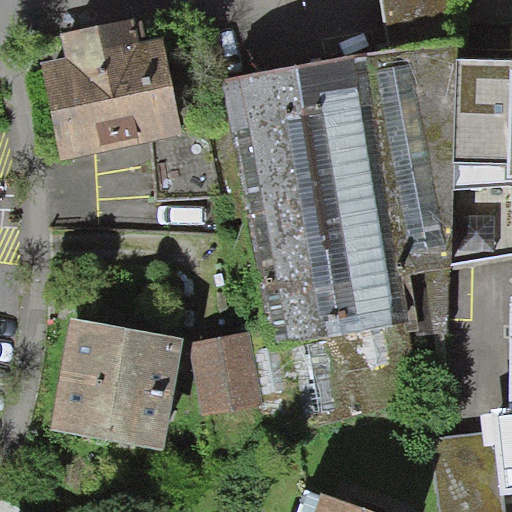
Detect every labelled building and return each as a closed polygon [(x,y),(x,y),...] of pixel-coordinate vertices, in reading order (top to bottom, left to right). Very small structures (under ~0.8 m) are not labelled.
[(465,0),(377,0),(381,41),(469,32),(465,0)] [(64,67),(37,73),(59,173),(179,146),(158,50),(133,56),(127,30),(59,45),(64,67)] [(353,66),(219,89),(266,363),(400,340),(353,66)] [(511,67),(454,70),(458,196),(511,194),(511,67)] [(178,348),(70,327),(48,439),(157,459),(178,348)] [(258,411),(245,341),(193,351),(206,421),(258,411)] [(341,511),(309,500),(304,511),(341,511)]
